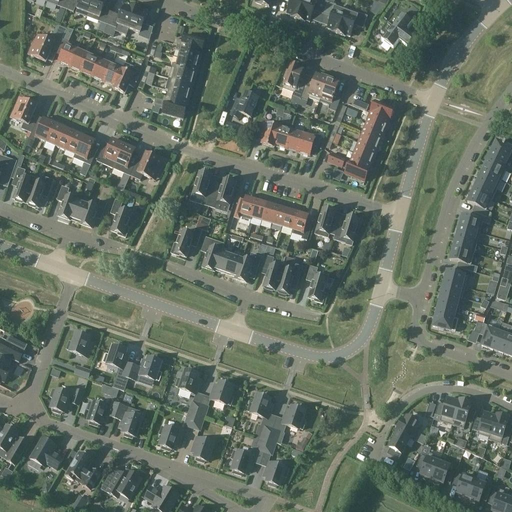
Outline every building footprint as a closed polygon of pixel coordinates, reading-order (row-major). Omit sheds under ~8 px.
[(47,0),(48,0),(59,4),(57,8),(67,11),(70,0),(47,0)] [(78,1),(74,0),(70,0),(67,11),(73,14),(78,1)] [(87,19),(93,0),(81,0),(76,14),(87,19)] [(93,0),(87,19),(107,26),(112,14),(103,11),(106,0),(93,0)] [(257,0),(256,4),(269,9),(272,0),(257,0)] [(305,0),(282,0),(282,1),(291,4),(287,15),(291,17),(291,18),(298,21),(305,0)] [(320,1),(317,0),(305,0),(298,21),(304,23),(305,22),(309,24),(313,13),(322,16),(327,3),(320,1)] [(327,3),(322,16),(331,19),(328,28),(327,30),(332,32),(332,33),(338,35),(346,14),(335,10),(336,7),(327,3)] [(377,4),(373,10),(379,14),(383,8),(377,4)] [(112,14),(107,26),(116,30),(118,26),(129,30),(137,9),(130,7),(129,8),(125,6),(121,17),(112,14)] [(137,9),(129,30),(140,35),(138,38),(149,42),(153,29),(143,26),(147,15),(143,13),(143,12),(137,9)] [(346,14),(338,35),(345,38),(345,37),(350,38),(354,27),(363,30),(368,18),(347,11),(346,14)] [(407,49),(415,39),(407,33),(412,25),(401,16),(397,21),(393,17),(380,34),(385,38),(381,42),(393,51),(399,43),(407,49)] [(57,26),(52,37),(57,39),(62,41),(67,31),(57,26)] [(181,48),(200,54),(201,54),(205,42),(185,36),(183,42),(175,40),(173,46),(181,48)] [(57,53),(62,41),(57,39),(52,37),(50,43),(37,37),(29,56),(46,64),(51,53),(56,55),(57,53)] [(62,41),(57,53),(56,55),(61,58),(58,64),(70,69),(79,49),(62,41)] [(200,54),(181,48),(178,59),(197,64),(200,54)] [(79,49),(70,69),(81,74),(88,57),(78,52),(79,49)] [(88,57),(81,74),(92,79),(100,62),(88,57)] [(197,64),(178,59),(176,66),(173,64),(171,69),(175,70),(194,76),(197,64)] [(100,62),(92,79),(103,84),(111,67),(100,62)] [(122,71),(111,67),(103,84),(114,88),(122,71)] [(300,100),(305,87),(298,85),(303,71),(291,67),(289,73),(287,72),(284,81),(285,81),(282,90),(294,94),(293,98),(300,100)] [(122,71),(114,88),(113,91),(125,96),(130,85),(135,87),(140,74),(141,73),(131,69),(129,75),(122,71)] [(175,70),(171,69),(168,80),(191,87),(194,76),(175,70)] [(149,75),(145,74),(141,83),(145,85),(149,75)] [(311,90),(305,87),(300,100),(307,103),(308,100),(319,104),(321,100),(320,100),(327,80),(316,76),(311,90)] [(168,80),(165,91),(169,92),(188,98),(191,87),(168,80)] [(339,84),(327,80),(320,100),(321,100),(331,104),(328,111),(336,113),(340,100),(334,98),(339,84)] [(163,97),(162,102),(185,108),(188,98),(169,92),(167,98),(163,97)] [(241,115),(250,119),(258,99),(245,94),(241,104),(237,102),(231,115),(239,119),(241,115)] [(34,129),(35,126),(37,121),(32,119),(37,108),(19,100),(11,119),(24,125),(21,130),(31,135),(34,129)] [(186,108),(185,108),(162,102),(156,100),(154,106),(164,109),(163,115),(183,121),(186,108)] [(370,115),(371,115),(388,122),(389,123),(394,111),(375,103),(370,115)] [(388,122),(371,115),(367,124),(384,131),(388,122)] [(34,129),(31,135),(29,140),(34,143),(36,139),(46,144),(54,125),(44,120),(39,131),(34,129),(35,126),(34,129)] [(262,121),(257,132),(265,135),(262,146),(274,150),(275,147),(279,130),(280,126),(269,123),(262,121)] [(233,126),(227,123),(224,130),(231,132),(233,126)] [(384,131),(367,124),(363,134),(380,141),(384,131)] [(64,129),(54,125),(46,144),(56,148),(64,129)] [(74,133),(64,129),(56,148),(65,152),(74,133)] [(291,133),(279,130),(275,147),(286,151),(291,133)] [(83,137),(74,133),(65,152),(75,157),(83,137)] [(291,133),(286,151),(298,154),(302,136),(291,133)] [(380,141),(363,134),(359,145),(376,152),(380,141)] [(302,136),(298,154),(310,158),(311,154),(316,156),(321,138),(315,136),(314,140),(302,136)] [(74,160),(78,162),(85,165),(90,167),(95,156),(90,153),(95,142),(83,137),(75,157),(74,160)] [(113,170),(124,146),(113,141),(109,149),(104,147),(97,163),(113,170)] [(496,143),(491,154),(507,161),(511,150),(511,147),(505,144),(506,144),(504,143),(502,146),(496,143)] [(376,152),(359,145),(354,155),(372,162),(376,152)] [(136,151),(124,146),(113,170),(130,178),(136,164),(138,159),(133,157),(136,151)] [(507,161),(491,154),(486,164),(503,171),(507,161)] [(45,157),(40,155),(36,164),(42,166),(45,157)] [(141,166),(136,164),(130,178),(140,182),(142,177),(155,182),(163,163),(146,155),(141,166)] [(327,164),(342,170),(346,161),(331,155),(327,164)] [(372,162),(354,155),(351,164),(368,171),(372,162)] [(0,178),(1,177),(7,179),(11,165),(5,163),(4,165),(0,163),(0,178)] [(368,171),(351,164),(350,164),(345,176),(364,184),(369,172),(368,171)] [(486,164),(482,174),(501,183),(506,172),(503,171),(486,164)] [(14,181),(12,187),(16,189),(12,200),(14,201),(16,201),(15,203),(21,205),(22,205),(23,203),(26,205),(34,180),(24,176),(25,172),(18,169),(18,170),(14,181)] [(212,176),(199,173),(190,203),(203,207),(205,198),(212,200),(213,194),(207,192),(212,176)] [(501,183),(482,174),(477,184),(496,193),(501,183)] [(34,180),(26,205),(29,206),(29,207),(35,210),(36,208),(38,209),(43,194),(49,195),(53,182),(42,178),(41,182),(40,182),(34,180)] [(209,208),(215,210),(216,206),(228,210),(236,185),(233,184),(234,182),(226,180),(226,181),(226,182),(223,181),(219,195),(213,194),(212,200),(209,208)] [(496,193),(477,184),(472,194),(491,202),(492,203),(496,193)] [(70,220),(77,203),(78,198),(67,195),(69,191),(62,189),(57,202),(63,204),(58,218),(70,222),(70,220)] [(491,202),(472,194),(468,204),(486,212),(491,202)] [(251,222),(257,202),(246,199),(243,208),(238,206),(234,219),(240,221),(240,219),(251,222)] [(87,206),(80,224),(80,225),(91,229),(96,216),(102,218),(107,204),(100,202),(98,210),(87,206)] [(125,239),(129,230),(127,229),(131,216),(119,212),(122,204),(116,202),(111,215),(117,217),(111,232),(118,235),(118,237),(125,239)] [(257,202),(251,222),(252,220),(262,223),(267,205),(257,202)] [(77,203),(70,220),(80,224),(87,206),(77,203)] [(267,205),(262,223),(272,226),(277,208),(267,205)] [(288,211),(277,208),(272,226),(282,229),(288,211)] [(323,211),(315,236),(327,240),(329,235),(335,237),(335,236),(341,216),(335,214),(332,214),(333,212),(326,210),(325,212),(323,211)] [(298,214),(288,211),(282,229),(292,232),(291,235),(298,214)] [(470,220),(462,218),(459,229),(480,235),(483,224),(489,225),(491,220),(472,213),(470,220)] [(298,214),(291,235),(302,238),(301,241),(307,242),(311,228),(306,226),(308,217),(298,214)] [(335,237),(333,242),(345,245),(345,246),(351,248),(353,243),(359,222),(356,221),(357,219),(350,217),(349,219),(347,218),(341,216),(335,236),(335,237)] [(480,235),(459,229),(456,240),(477,245),(480,235)] [(186,259),(192,244),(198,246),(202,232),(196,230),(195,234),(190,232),(188,236),(181,233),(177,246),(175,245),(171,255),(179,258),(179,256),(186,259)] [(206,240),(203,250),(201,253),(207,255),(203,269),(214,273),(215,271),(221,254),(223,246),(206,240)] [(477,245),(456,240),(453,250),(474,256),(477,245)] [(474,256),(453,250),(450,261),(458,264),(456,269),(476,275),(477,269),(471,267),(474,256)] [(221,254),(215,271),(225,275),(231,257),(221,254)] [(231,255),(231,257),(225,275),(235,279),(242,259),(231,255)] [(242,259),(235,279),(235,280),(246,284),(251,270),(257,272),(262,259),(255,257),(254,261),(243,257),(242,259)] [(276,292),(283,267),(272,264),(273,260),(267,258),(263,272),(269,273),(264,289),(266,289),(265,291),(272,293),(273,291),(276,292)] [(283,267),(276,292),(279,293),(279,295),(286,297),(286,295),(288,296),(289,291),(291,286),(292,281),(298,283),(303,268),(296,266),(295,270),(283,267)] [(329,278),(316,274),(317,270),(310,269),(306,282),(312,284),(307,300),(315,302),(314,303),(322,305),(325,295),(323,295),(329,278)] [(447,273),(444,284),(465,289),(468,278),(447,273)] [(444,284),(442,295),(459,299),(462,300),(465,289),(444,284)] [(442,295),(439,305),(456,310),(456,309),(458,300),(459,299),(442,295)] [(439,306),(436,315),(453,320),(456,310),(439,305),(439,306)] [(436,317),(433,328),(455,334),(456,328),(458,323),(458,321),(453,320),(436,315),(436,317)] [(478,323),(474,334),(479,336),(483,324),(478,322),(478,323)] [(492,351),(499,331),(489,327),(481,347),(492,351)] [(499,331),(492,351),(502,355),(510,335),(499,331)] [(70,343),(66,352),(71,353),(71,354),(87,360),(92,345),(88,343),(89,339),(87,338),(88,336),(80,334),(79,336),(77,335),(74,345),(70,343)] [(511,335),(510,335),(502,355),(511,358),(511,335)] [(0,342),(0,354),(7,358),(5,363),(0,360),(0,384),(1,383),(4,384),(11,371),(8,369),(10,365),(9,365),(12,361),(18,364),(24,352),(1,340),(0,342)] [(128,380),(133,367),(126,365),(129,358),(124,356),(126,352),(124,351),(124,349),(116,347),(116,348),(114,348),(110,358),(106,357),(103,364),(108,365),(107,366),(123,372),(116,391),(118,391),(124,393),(128,380)] [(133,367),(128,380),(136,382),(138,377),(154,383),(154,381),(159,383),(161,375),(157,374),(160,364),(158,363),(159,361),(151,358),(151,360),(149,360),(147,364),(142,362),(140,369),(133,367)] [(51,375),(55,362),(49,361),(45,373),(51,375)] [(77,369),(75,376),(88,380),(90,373),(77,369)] [(179,380),(176,389),(180,390),(179,391),(196,397),(197,394),(201,382),(196,381),(198,376),(196,376),(196,374),(189,371),(188,373),(186,372),(183,382),(179,380)] [(214,387),(210,399),(209,401),(226,407),(226,406),(230,407),(233,400),(229,399),(232,388),(230,387),(231,386),(223,383),(222,385),(220,384),(219,388),(214,387)] [(53,411),(53,413),(60,416),(61,414),(63,415),(64,411),(69,412),(72,405),(78,407),(83,394),(75,392),(73,397),(58,392),(57,393),(53,392),(50,399),(55,400),(51,411),(53,411)] [(125,396),(123,402),(131,405),(133,399),(125,396)] [(268,421),(270,416),(273,407),(268,405),(270,401),(268,400),(268,398),(261,396),(260,398),(258,397),(254,407),(250,406),(248,413),(252,415),(251,416),(268,421)] [(153,407),(154,400),(143,399),(143,407),(153,407)] [(439,405),(435,417),(441,418),(439,423),(451,427),(459,402),(451,399),(450,401),(447,400),(445,406),(439,405)] [(471,406),(459,402),(451,427),(463,431),(466,422),(472,424),(476,412),(470,410),(471,406)] [(94,406),(90,404),(87,411),(91,413),(88,423),(90,424),(89,426),(97,428),(98,427),(100,427),(101,423),(106,425),(108,418),(115,420),(119,407),(112,404),(110,410),(94,404),(94,406)] [(200,407),(193,404),(189,416),(196,418),(200,407)] [(436,407),(429,405),(425,417),(432,419),(436,407)] [(119,407),(115,420),(122,422),(119,429),(124,431),(123,435),(125,436),(124,438),(132,440),(132,439),(135,439),(138,429),(142,430),(145,423),(141,422),(141,420),(125,415),(127,409),(119,407)] [(200,407),(196,418),(203,421),(207,409),(200,407)] [(279,433),(275,445),(280,447),(284,435),(283,435),(285,427),(298,432),(298,430),(302,432),(305,424),(301,423),(304,413),(302,412),(303,410),(295,407),(294,409),(292,409),(291,413),(286,411),(281,426),(278,433),(279,433)] [(482,421),(476,420),(472,432),(478,433),(477,436),(489,439),(496,417),(488,414),(487,416),(484,415),(482,421)] [(196,418),(189,416),(185,428),(192,430),(196,418)] [(496,417),(489,439),(488,442),(501,446),(503,438),(509,440),(511,430),(511,427),(507,426),(508,421),(496,417)] [(203,421),(196,418),(192,430),(199,432),(203,421)] [(404,418),(396,433),(398,434),(409,440),(412,441),(416,433),(414,432),(418,425),(406,418),(405,419),(404,418)] [(10,456),(7,462),(6,462),(15,467),(29,444),(20,439),(19,441),(16,438),(18,434),(7,426),(3,432),(0,429),(0,450),(6,454),(7,454),(10,456)] [(166,429),(166,430),(162,429),(159,436),(163,438),(160,448),(162,449),(161,451),(169,453),(170,451),(172,452),(173,448),(178,449),(183,435),(166,429)] [(265,429),(261,440),(268,443),(272,431),(265,429)] [(272,431),(268,443),(275,445),(279,433),(278,433),(272,431)] [(390,450),(387,455),(397,461),(409,440),(398,434),(389,449),(390,450)] [(213,445),(196,439),(191,454),(196,456),(194,460),(197,460),(196,462),(204,465),(204,463),(206,464),(213,445)] [(298,443),(296,450),(303,452),(309,442),(304,439),(301,444),(298,443)] [(42,440),(30,460),(44,469),(46,465),(57,472),(63,461),(56,457),(56,458),(52,455),(56,448),(42,440)] [(268,443),(261,440),(257,452),(264,454),(268,443)] [(268,443),(264,454),(271,457),(275,445),(268,443)] [(91,472),(88,470),(93,461),(79,453),(65,477),(75,483),(77,480),(84,484),(82,487),(91,493),(101,475),(92,470),(91,472)] [(255,459),(249,457),(238,454),(238,455),(234,453),(231,461),(235,462),(232,473),(234,473),(233,475),(241,478),(242,476),(244,477),(245,472),(250,474),(255,459)] [(421,457),(416,469),(422,471),(420,477),(423,478),(422,480),(431,484),(439,464),(440,459),(428,455),(427,459),(421,457)] [(268,464),(267,469),(263,479),(268,480),(266,484),(269,485),(268,487),(276,490),(276,488),(278,488),(282,478),(286,479),(289,472),(284,471),(285,469),(268,464)] [(439,464),(431,484),(439,487),(440,484),(443,486),(444,483),(450,485),(455,473),(449,471),(450,468),(439,464)] [(4,473),(1,478),(8,482),(13,474),(8,471),(6,474),(4,473)] [(119,496),(128,501),(129,502),(142,481),(127,473),(123,480),(117,477),(118,477),(117,476),(113,483),(108,480),(101,491),(116,500),(119,496)] [(456,475),(452,487),(458,489),(456,495),(459,497),(458,499),(466,502),(473,482),(456,475)] [(473,482),(466,502),(467,502),(475,505),(475,503),(479,504),(480,501),(486,504),(490,492),(484,489),(486,484),(475,480),(474,480),(473,482)] [(156,511),(169,511),(179,497),(164,489),(160,496),(157,494),(157,493),(151,489),(144,501),(154,506),(152,509),(156,511)] [(498,496),(492,494),(488,505),(494,508),(491,511),(505,511),(511,496),(500,491),(498,496)]
